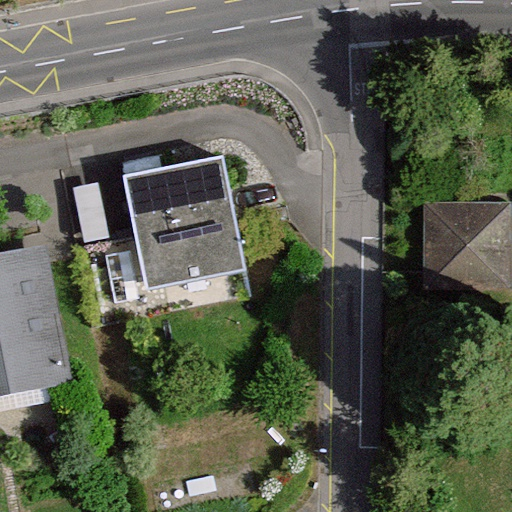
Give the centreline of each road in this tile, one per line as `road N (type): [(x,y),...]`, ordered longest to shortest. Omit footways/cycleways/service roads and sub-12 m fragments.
road 1 (residential): [(349,10),(356,189),(351,511)]
road 2 (tertiary): [(349,10),(0,69)]
road 3 (tertiary): [(485,0),(349,10)]
